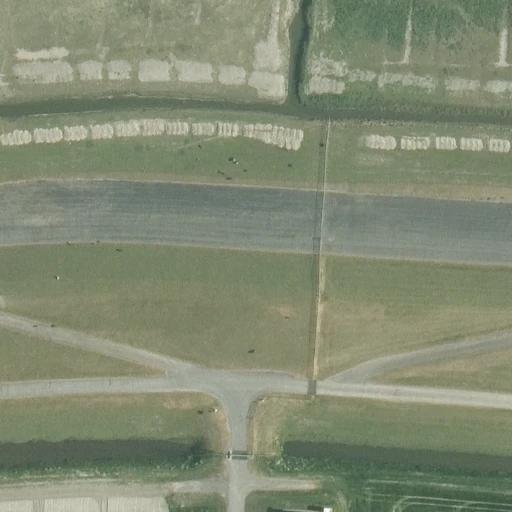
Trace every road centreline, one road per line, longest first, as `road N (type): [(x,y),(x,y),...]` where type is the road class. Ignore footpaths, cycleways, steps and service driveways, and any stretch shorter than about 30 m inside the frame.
road 1 (track): [(0,237),(88,231),(511,258)]
road 2 (track): [(203,381),(169,362),(0,319)]
road 3 (track): [(342,387),(366,367),(511,338)]
